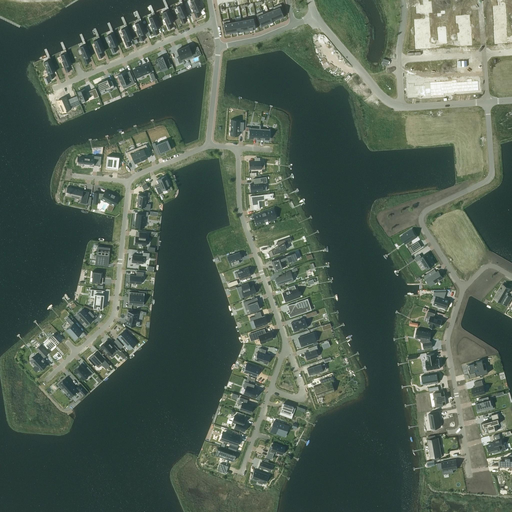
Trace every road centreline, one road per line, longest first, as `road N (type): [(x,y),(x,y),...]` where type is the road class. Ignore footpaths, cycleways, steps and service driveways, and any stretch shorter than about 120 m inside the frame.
road 1 (residential): [(487,101),(489,178),(420,217),(462,287)]
road 2 (residential): [(128,180),(111,321),(46,380)]
road 3 (residential): [(238,146),(240,211),(286,344)]
road 4 (residential): [(462,287),(446,342),(469,476)]
road 5 (residential): [(213,22),(53,88)]
road 6 (tertiary): [(401,107),(383,98),(313,16)]
